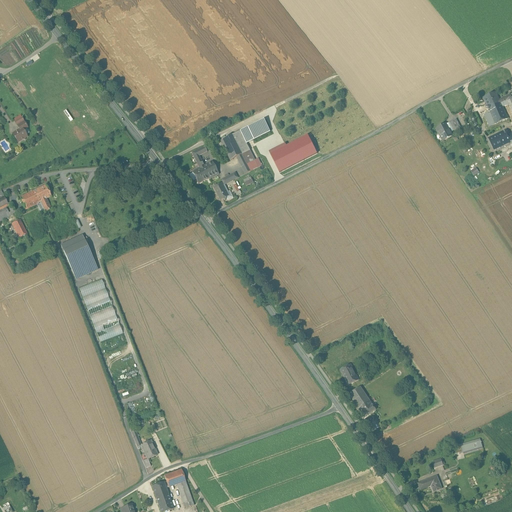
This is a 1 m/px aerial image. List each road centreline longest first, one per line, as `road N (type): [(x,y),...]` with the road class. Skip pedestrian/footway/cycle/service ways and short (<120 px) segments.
road 1 (secondary): [(340,407),(31,0)]
road 2 (track): [(511,59),(204,218)]
road 3 (unclassified): [(94,511),(159,471),(340,407)]
road 4 (secondary): [(413,511),(340,407)]
